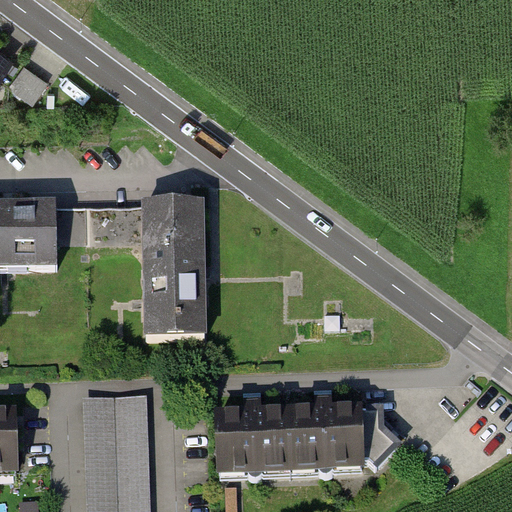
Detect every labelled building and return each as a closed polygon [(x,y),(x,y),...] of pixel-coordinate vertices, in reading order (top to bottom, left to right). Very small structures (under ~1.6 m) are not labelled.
[(0,89),(19,61),(0,47),(0,89)] [(51,82),(28,67),(13,91),(36,105),(51,82)] [(211,209),(148,211),(151,344),(214,343),(211,209)] [(57,210),(0,211),(0,273),(59,273),(57,210)] [(149,511),(145,402),(86,404),(90,511),(149,511)] [(368,412),(222,420),(226,485),(371,478),(368,412)] [(15,420),(0,420),(0,483),(19,483),(15,420)] [(40,511),(40,499),(25,499),(25,511),(40,511)]
